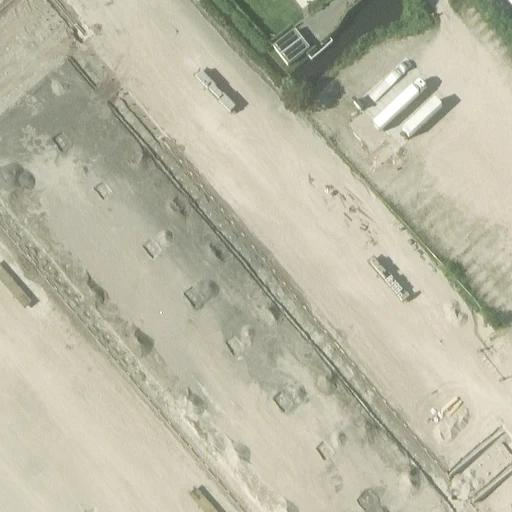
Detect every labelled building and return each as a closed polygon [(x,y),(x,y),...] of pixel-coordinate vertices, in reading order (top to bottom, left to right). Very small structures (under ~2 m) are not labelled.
[(57,0),(8,0),(0,7),(0,224),(242,511),(478,511),(78,37),(84,32),(57,0)] [(456,43),(436,59),(462,91),(482,76),(456,43)] [(436,59),(418,74),(443,106),(462,91),(436,59)] [(418,74),(399,89),(424,121),(443,106),(418,74)] [(462,91),(443,106),(458,125),(496,94),(482,76),(462,91)] [(399,89),(379,104),(405,136),(424,121),(399,89)] [(496,94),(458,125),(473,144),(511,113),(496,94)] [(424,121),(405,136),(419,155),(458,125),(443,106),(424,121)] [(511,114),(511,113),(473,144),(488,163),(511,143),(511,114)] [(458,125),(419,155),(434,174),(473,144),(458,125)] [(511,143),(488,163),(503,181),(511,173),(511,143)] [(473,144),(434,174),(449,193),(488,163),(473,144)] [(488,163),(449,193),(464,212),(503,181),(488,163)] [(511,173),(503,181),(511,193),(511,173)] [(511,193),(503,181),(464,212),(479,231),(511,204),(511,193)] [(511,204),(479,231),(498,254),(511,242),(511,204)] [(511,242),(498,254),(511,272),(511,242)]
